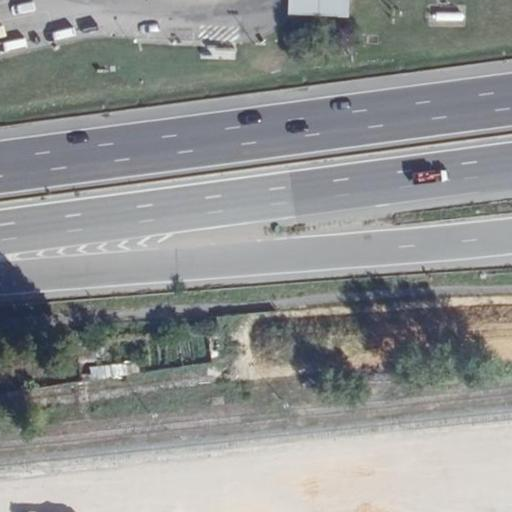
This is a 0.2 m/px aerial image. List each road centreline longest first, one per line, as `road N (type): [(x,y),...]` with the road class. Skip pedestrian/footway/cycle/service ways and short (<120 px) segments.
road 1 (primary): [(0,231),(511,159)]
road 2 (primary): [(511,99),(0,168)]
road 3 (primary): [(0,278),(511,234)]
road 4 (unknown): [(32,511),(167,482),(511,437)]
